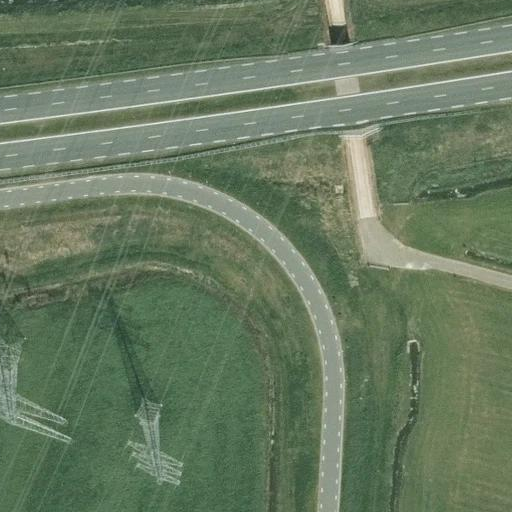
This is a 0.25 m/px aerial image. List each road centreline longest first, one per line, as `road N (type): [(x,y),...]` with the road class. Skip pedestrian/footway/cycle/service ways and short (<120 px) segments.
road 1 (unclassified): [(0,198),(164,187),(215,202),(280,249),(311,293),(329,344),(326,511)]
road 2 (primary): [(511,38),(0,111)]
road 3 (primary): [(0,157),(511,84)]
